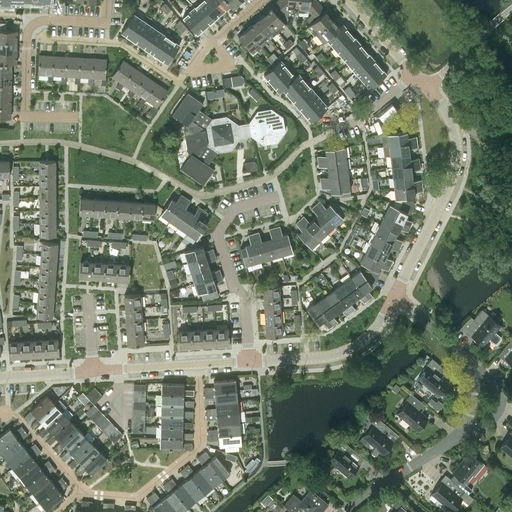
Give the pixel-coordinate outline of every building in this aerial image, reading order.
[(213,19),(222,12),(211,0),(202,0),(199,3),(213,19)] [(225,0),(211,0),(222,12),(229,5),(230,5),(225,0)] [(232,9),(241,1),(239,0),(225,0),(230,5),(229,5),(232,9)] [(298,11),(298,0),(277,0),(275,2),(284,12),(286,10),(298,11)] [(298,0),(298,11),(309,11),(311,14),(321,6),(316,0),(298,0)] [(279,16),(284,12),(275,2),(270,7),(271,7),(262,15),(277,31),(285,24),(279,16)] [(166,14),(171,9),(165,3),(160,7),(166,14)] [(205,26),(213,19),(199,3),(191,10),(205,26)] [(328,8),(325,10),(321,6),(311,14),(315,19),(308,25),(316,34),(332,19),(328,15),(332,12),(328,8)] [(197,34),(205,26),(191,10),(182,17),(197,34)] [(130,38),(142,20),(133,14),(121,32),(130,38)] [(269,38),(277,31),(262,15),(254,22),(269,38)] [(339,28),(339,27),(332,19),(316,34),(323,42),(327,39),(326,39),(339,28)] [(152,26),(143,20),(142,20),(130,38),(139,44),(152,26)] [(181,32),(186,28),(179,20),(174,24),(181,32)] [(261,45),(269,38),(254,22),(246,29),(261,45)] [(333,47),(349,32),(342,24),(339,27),(339,28),(326,39),(327,39),(333,47)] [(161,33),(152,26),(139,44),(148,50),(161,33)] [(0,41),(16,41),(17,30),(6,30),(0,29),(0,41)] [(252,53),(261,45),(246,29),(238,36),(252,53)] [(357,41),(350,33),(349,32),(333,47),(340,55),(357,41)] [(170,39),(161,33),(148,50),(158,57),(170,39)] [(167,63),(179,45),(170,39),(158,57),(167,63)] [(0,52),(16,52),(16,41),(0,41),(0,52)] [(364,49),(357,41),(340,55),(348,63),(364,49)] [(243,43),(239,46),(245,52),(248,49),(243,43)] [(371,57),(364,49),(348,63),(355,71),(371,57)] [(16,64),(16,52),(0,52),(0,62),(11,63),(11,64),(16,64)] [(53,75),(54,56),(39,55),(38,74),(48,75),(48,81),(52,82),(53,75)] [(66,76),(67,57),(54,56),(53,75),(61,76),(61,83),(66,83),(66,76)] [(79,77),(80,57),(67,57),(66,76),(75,76),(74,83),(79,83),(79,77)] [(93,78),(94,58),(80,57),(79,77),(88,77),(88,84),(93,84),(93,78)] [(378,65),(371,57),(355,71),(362,80),(378,65)] [(105,77),(106,59),(94,58),(93,78),(101,78),(101,85),(106,85),(107,78),(105,77)] [(124,85),(135,68),(123,60),(112,76),(120,82),(116,87),(120,90),(124,85)] [(271,82),(287,68),(280,60),(263,74),(271,82)] [(0,62),(0,73),(11,74),(11,64),(11,63),(0,62)] [(369,88),(386,74),(378,65),(362,80),(369,88)] [(135,92),(146,76),(135,68),(124,85),(131,89),(127,95),(131,97),(135,92)] [(294,76),(287,69),(287,68),(271,82),(278,91),(294,76)] [(0,84),(11,85),(11,74),(0,73),(0,84)] [(289,96),(305,82),(298,73),(294,76),(278,91),(278,92),(282,88),(289,96)] [(244,81),(243,77),(240,75),(231,77),(233,86),(242,84),(244,81)] [(146,100),(157,83),(146,76),(135,92),(142,97),(138,102),(142,105),(146,100)] [(312,90),(305,82),(289,96),(296,104),(312,90)] [(156,106),(167,90),(157,83),(146,100),(153,105),(149,110),(154,113),(158,107),(156,106)] [(0,95),(11,95),(11,85),(0,84),(0,95)] [(346,94),(351,90),(348,86),(343,90),(346,94)] [(320,98),(312,90),(296,104),(303,113),(320,98)] [(349,98),(354,94),(351,90),(346,94),(349,98)] [(186,140),(205,137),(204,130),(212,119),(212,118),(199,109),(203,103),(187,92),(171,115),(186,125),(184,128),(186,140)] [(0,105),(10,106),(11,95),(0,95),(0,105)] [(327,107),(327,106),(320,98),(303,113),(310,121),(327,107)] [(0,117),(10,118),(10,106),(0,105),(0,117)] [(285,130),(282,116),(271,108),(257,110),(249,122),(245,123),(246,129),(249,129),(249,130),(250,130),(251,136),(262,144),(276,142),(285,130)] [(238,124),(237,124),(226,116),(212,118),(212,119),(204,130),(205,137),(206,144),(217,151),(217,152),(231,150),(240,138),(251,136),(250,130),(249,130),(249,129),(246,129),(245,123),(238,124)] [(416,136),(407,137),(406,132),(381,135),(382,146),(417,141),(416,136)] [(205,137),(186,140),(188,151),(191,154),(180,168),(203,184),(214,169),(208,165),(217,152),(217,151),(206,144),(205,137)] [(408,149),(418,147),(417,141),(382,146),(384,156),(390,156),(409,153),(408,149)] [(317,161),(346,157),(344,146),(325,149),(325,154),(317,155),(317,161)] [(419,158),(410,159),(409,153),(390,156),(391,167),(419,163),(419,158)] [(328,171),(347,168),(346,157),(317,161),(318,167),(327,166),(328,171)] [(0,176),(9,177),(9,161),(0,160),(0,176)] [(39,173),(55,173),(55,161),(39,161),(39,173)] [(257,167),(256,163),(253,161),(244,162),(245,172),(254,170),(257,167)] [(411,170),(420,169),(419,163),(391,167),(392,178),(412,175),(411,170)] [(320,183),(348,179),(347,168),(328,171),(328,176),(320,177),(320,183)] [(39,186),(55,185),(55,173),(39,173),(39,186)] [(421,179),(412,180),(412,175),(392,178),(394,188),(422,185),(421,179)] [(331,192),(350,190),(348,179),(320,183),(321,188),(330,187),(331,192)] [(39,198),(55,198),(55,185),(39,186),(39,198)] [(414,192),(423,191),(422,185),(394,188),(395,199),(401,199),(402,203),(401,203),(412,209),(415,203),(413,202),(412,197),(414,197),(414,192)] [(169,221),(186,198),(181,194),(176,201),(171,198),(163,209),(160,214),(169,221)] [(91,215),(92,198),(80,197),(79,214),(91,215)] [(39,211),(55,210),(55,198),(39,198),(39,211)] [(104,215),(105,199),(92,198),(91,215),(104,215)] [(185,208),(190,201),(186,198),(169,221),(178,227),(189,211),(185,208)] [(116,216),(117,200),(105,199),(104,215),(116,216)] [(129,217),(130,201),(117,200),(116,216),(129,217)] [(329,203),(325,207),(319,200),(315,204),(335,225),(343,217),(341,215),(338,213),(329,203)] [(141,218),(142,202),(130,201),(129,217),(141,218)] [(155,203),(155,202),(142,202),(141,218),(154,219),(154,210),(155,203)] [(155,203),(154,210),(160,214),(163,209),(155,203)] [(410,214),(412,209),(401,203),(399,208),(389,204),(384,214),(410,226),(412,221),(404,218),(407,213),(410,214)] [(327,232),(335,225),(315,204),(311,208),(317,215),(313,218),(327,232)] [(187,233),(203,210),(198,207),(193,214),(189,211),(178,227),(187,233)] [(39,223),(55,223),(55,210),(39,211),(39,223)] [(203,221),(208,213),(203,210),(187,233),(196,239),(207,224),(203,221)] [(407,232),(410,226),(384,214),(379,224),(397,232),(399,228),(407,232)] [(313,218),(309,222),(303,216),(299,219),(319,240),(327,232),(313,218)] [(311,248),(319,240),(299,219),(295,223),(301,230),(297,233),(311,248)] [(39,235),(55,235),(55,223),(39,223),(39,235)] [(360,226),(356,224),(351,233),(355,235),(360,226)] [(395,237),(397,232),(379,224),(374,233),(400,246),(403,241),(395,237)] [(287,233),(282,234),(279,226),(274,227),(282,255),(292,252),(287,233)] [(271,258),(282,255),(274,227),(268,229),(271,237),(266,239),(271,258)] [(266,239),(261,240),(258,232),(253,233),(261,261),(271,258),(266,239)] [(245,265),(250,264),(261,261),(253,233),(248,235),(250,243),(245,245),(245,247),(240,248),(245,265)] [(397,251),(400,246),(374,233),(370,243),(387,252),(389,247),(397,251)] [(351,234),(346,243),(350,245),(355,236),(351,234)] [(56,255),(57,243),(41,241),(40,254),(56,255)] [(385,256),(387,252),(370,243),(365,253),(390,265),(393,260),(385,256)] [(212,248),(204,251),(202,246),(184,252),(187,262),(214,254),(212,248)] [(388,271),(390,265),(365,253),(360,262),(369,267),(366,273),(377,278),(380,273),(377,271),(380,267),(388,271)] [(55,267),(56,255),(40,254),(40,266),(55,267)] [(207,262),(216,259),(214,254),(187,262),(190,273),(209,267),(207,262)] [(91,278),(92,262),(80,261),(79,277),(91,278)] [(104,279),(105,263),(92,262),(91,278),(104,279)] [(116,280),(117,264),(105,263),(104,279),(116,280)] [(128,281),(130,265),(117,264),(116,280),(128,281)] [(55,280),(55,267),(40,266),(39,279),(55,280)] [(219,269),(211,272),(209,267),(190,273),(194,283),(221,274),(219,269)] [(166,272),(168,280),(174,278),(171,270),(166,272)] [(366,273),(364,275),(359,270),(351,276),(368,299),(372,296),(367,289),(371,285),(370,284),(372,282),(375,283),(377,278),(366,273)] [(214,282),(222,280),(221,274),(194,283),(197,294),(216,288),(214,282)] [(363,303),(368,299),(351,276),(342,283),(354,299),(358,295),(363,303)] [(169,281),(170,284),(171,288),(177,286),(175,278),(169,281)] [(54,293),(55,280),(39,279),(38,291),(54,293)] [(350,302),(354,299),(342,283),(333,289),(350,312),(355,309),(350,302)] [(263,299),(279,298),(278,285),(262,286),(263,299)] [(346,316),(350,312),(333,289),(324,296),(336,312),(340,308),(346,316)] [(211,298),(217,296),(215,290),(209,292),(211,298)] [(53,305),(54,293),(38,291),(37,304),(53,305)] [(125,307),(141,307),(140,294),(124,295),(125,307)] [(332,315),(336,312),(324,296),(316,302),(333,325),(337,322),(332,315)] [(264,311),(280,310),(279,298),(263,299),(264,311)] [(328,328),(333,325),(316,302),(307,309),(318,324),(323,321),(328,328)] [(52,317),(53,305),(37,304),(36,316),(52,317)] [(125,320),(142,319),(141,307),(125,307),(125,320)] [(500,325),(488,315),(481,309),(473,318),(470,316),(465,321),(459,328),(470,337),(471,335),(483,345),(488,339),(492,343),(493,342),(497,342),(498,340),(498,336),(499,335),(495,331),(500,325)] [(264,324),(281,323),(280,310),(264,311),(264,324)] [(126,332),(142,332),(142,319),(125,320),(126,332)] [(265,336),(282,335),(281,323),(264,324),(265,336)] [(216,345),(229,344),(228,328),(215,329),(216,345)] [(204,345),(216,345),(215,329),(203,330),(204,345)] [(191,346),(204,345),(203,330),(190,331),(191,346)] [(179,347),(191,346),(190,331),(178,331),(179,347)] [(127,345),(143,344),(142,332),(126,332),(127,345)] [(511,337),(508,342),(497,355),(503,359),(505,358),(511,364),(511,337)] [(46,355),(59,354),(58,338),(45,339),(46,355)] [(34,356),(46,355),(45,339),(33,340),(34,356)] [(21,357),(34,356),(33,340),(20,341),(21,357)] [(9,358),(21,357),(20,341),(8,342),(9,358)] [(437,374),(443,368),(431,358),(426,365),(428,366),(418,378),(438,395),(448,383),(437,374)] [(204,392),(236,390),(235,378),(213,380),(214,386),(203,387),(204,392)] [(183,389),(183,383),(161,383),(161,394),(183,394),(183,395),(193,395),(193,390),(183,389)] [(400,387),(395,383),(391,388),(397,392),(400,387)] [(97,399),(102,395),(94,387),(90,391),(97,399)] [(215,402),(237,400),(236,390),(204,392),(204,398),(215,397),(215,402)] [(93,403),(97,399),(90,391),(85,395),(93,403)] [(417,408),(422,402),(410,393),(405,399),(407,401),(397,413),(417,430),(427,418),(417,408)] [(183,400),(183,395),(183,394),(161,394),(161,405),(183,405),(183,406),(193,406),(193,400),(183,400)] [(38,418),(54,403),(46,395),(30,410),(30,411),(23,418),(27,422),(34,414),(38,418)] [(206,414),(238,411),(237,400),(215,402),(216,408),(205,409),(206,414)] [(46,426),(62,411),(54,403),(38,418),(31,425),(34,429),(42,422),(45,426),(46,426)] [(89,417),(97,409),(93,404),(85,412),(89,417)] [(183,406),(183,405),(161,405),(161,415),(183,416),(193,417),(193,411),(183,411),(183,406)] [(93,421),(101,413),(97,409),(89,417),(93,421)] [(53,434),(69,419),(62,411),(46,426),(45,426),(38,433),(42,437),(49,430),(53,434)] [(217,424),(239,422),(238,411),(206,414),(206,419),(217,418),(217,424)] [(362,436),(359,439),(367,446),(370,443),(375,447),(371,452),(376,456),(380,451),(383,453),(393,441),(386,435),(391,429),(387,426),(370,411),(364,419),(361,422),(369,429),(363,436),(362,436)] [(97,425),(106,417),(101,413),(93,421),(97,425)] [(182,422),(183,416),(161,415),(160,426),(182,427),(192,427),(193,422),(182,422)] [(102,430),(110,422),(106,417),(97,425),(102,430)] [(61,442),(77,427),(69,419),(53,434),(46,441),(49,445),(57,438),(60,442),(61,442)] [(106,434),(114,426),(110,422),(102,430),(106,434)] [(208,435),(240,432),(239,422),(217,424),(218,429),(207,430),(208,435)] [(0,449),(24,430),(21,426),(13,432),(9,428),(0,435),(0,449)] [(110,438),(118,430),(114,426),(106,434),(110,438)] [(182,427),(160,426),(160,437),(182,438),(192,438),(192,433),(182,432),(182,427)] [(68,450),(84,434),(77,427),(61,442),(60,442),(53,449),(57,453),(64,446),(68,449),(68,450)] [(511,428),(508,433),(510,434),(500,446),(511,456),(511,428)] [(20,441),(28,434),(24,430),(0,449),(0,451),(6,459),(23,445),(20,441)] [(114,443),(122,435),(118,430),(110,438),(114,443)] [(219,446),(241,444),(240,432),(208,435),(208,441),(219,440),(219,446)] [(76,457),(92,442),(84,434),(68,450),(68,449),(60,456),(64,460),(72,453),(75,457),(76,457)] [(353,449),(342,439),(336,435),(331,442),(338,448),(328,460),(348,477),(359,464),(348,455),(353,449)] [(182,438),(160,437),(160,448),(182,449),(192,449),(192,443),(182,443),(182,438)] [(83,465),(99,450),(92,442),(76,457),(75,457),(68,464),(72,468),(79,461),(83,465)] [(12,467),(38,447),(34,443),(26,449),(23,445),(6,459),(12,467)] [(33,458),(41,451),(38,447),(12,467),(19,476),(36,462),(33,458)] [(91,473),(107,458),(99,450),(83,465),(75,472),(79,476),(87,469),(91,473)] [(216,455),(211,459),(205,451),(200,454),(221,479),(229,472),(216,455)] [(467,480),(482,462),(469,452),(452,472),(454,474),(450,479),(457,485),(462,489),(463,489),(469,481),(467,480)] [(212,486),(221,479),(200,454),(196,457),(203,465),(198,469),(212,486)] [(245,466),(250,471),(257,463),(252,458),(245,466)] [(26,484),(51,464),(48,460),(40,466),(36,462),(19,476),(26,484)] [(46,475),(54,468),(51,464),(26,484),(33,493),(50,479),(46,475)] [(198,469),(194,472),(188,464),(184,467),(204,493),(212,486),(198,469)] [(195,499),(204,493),(184,467),(179,471),(186,479),(182,482),(195,499)] [(450,479),(445,474),(440,480),(441,482),(431,494),(451,511),(461,499),(468,504),(473,498),(463,489),(462,489),(457,485),(450,479)] [(39,501),(64,481),(61,477),(53,483),(50,479),(33,493),(39,501)] [(182,482),(177,486),(171,478),(167,481),(187,506),(195,499),(182,482)] [(60,491),(68,485),(64,481),(39,501),(46,510),(63,496),(60,491)] [(177,511),(179,511),(187,506),(167,481),(163,484),(169,492),(165,496),(177,511)] [(314,511),(321,511),(328,504),(311,489),(301,500),(293,493),(283,505),(291,511),(311,511),(312,510),(314,511)] [(177,511),(165,496),(161,499),(154,491),(150,495),(163,511),(177,511)] [(163,511),(150,495),(146,498),(152,506),(148,509),(149,511),(163,511)] [(85,511),(87,501),(81,500),(80,510),(75,510),(74,511),(85,511)] [(91,511),(92,501),(87,501),(85,511),(96,511),(97,511),(91,511)] [(107,511),(108,503),(103,502),(101,511),(98,511),(97,511),(96,511),(107,511)] [(3,510),(3,504),(0,503),(0,511),(12,511),(13,511),(3,510)]
